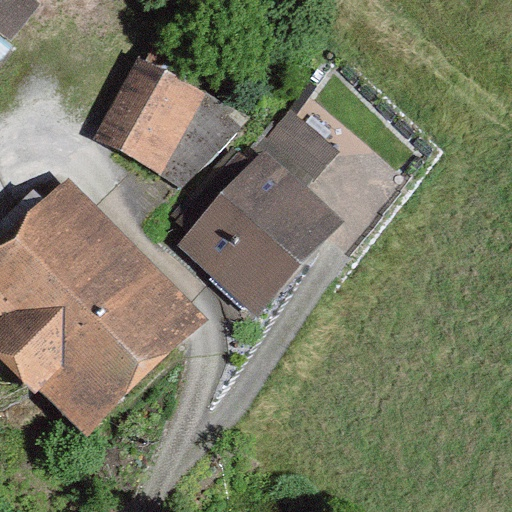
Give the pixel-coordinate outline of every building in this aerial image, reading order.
[(14,0),(0,0),(0,35),(6,41),(29,12),(14,0)] [(116,147),(184,184),(235,128),(201,98),(157,73),(116,147)] [(285,116),(265,141),(313,180),(334,156),(285,116)] [(255,188),(265,178),(243,158),(181,225),(225,267),(210,283),(240,311),(308,238),(255,188)] [(0,354),(34,390),(51,374),(98,421),(184,335),(137,288),(129,296),(44,211),(0,254),(0,354)]
